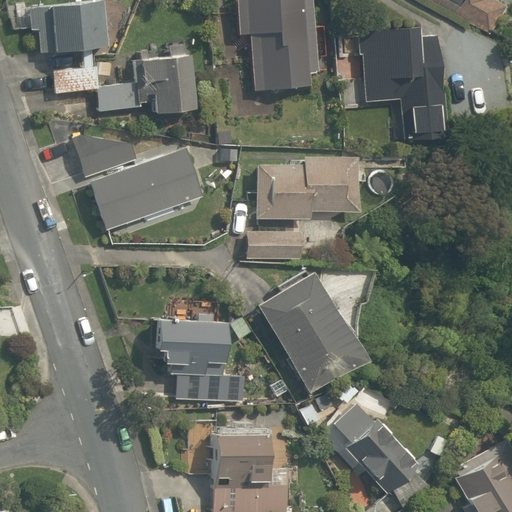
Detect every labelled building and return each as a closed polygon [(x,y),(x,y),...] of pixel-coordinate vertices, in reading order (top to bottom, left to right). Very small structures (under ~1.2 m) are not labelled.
[(309,74),(318,74),(316,0),(240,0),(241,36),(253,36),(254,90),(309,88),(309,74)] [(427,0),(442,8),(446,0),(466,0),(459,13),(494,34),(511,5),(502,0),(427,0)] [(108,1),(29,6),(30,28),(42,28),(43,48),(110,44),(108,1)] [(445,36),(356,39),(357,57),(362,57),(363,102),(401,101),(402,144),(447,142),(445,36)] [(196,55),(145,59),(147,92),(157,91),(158,106),(199,103),(196,55)] [(140,109),(137,84),(103,88),(101,67),(55,72),(58,97),(98,93),(100,113),(140,109)] [(128,143),(96,135),(75,143),(87,176),(134,158),(128,143)] [(188,149),(89,185),(107,234),(206,198),(188,149)] [(363,212),(365,166),(252,161),(251,180),(233,180),(231,233),(246,233),(245,259),(340,262),(341,221),(312,220),(312,210),(363,212)] [(364,349),(316,273),(258,309),(307,386),(364,349)] [(167,323),(166,353),(173,353),(172,379),(241,381),(242,326),(167,323)] [(422,469),(384,420),(376,427),(362,410),(339,428),(354,446),(345,453),(383,500),(422,469)] [(204,473),(208,428),(181,425),(178,471),(204,473)] [(274,473),(276,438),(215,435),(210,511),(287,511),(289,474),(274,473)] [(511,511),(511,453),(466,476),(483,511),(511,511)]
